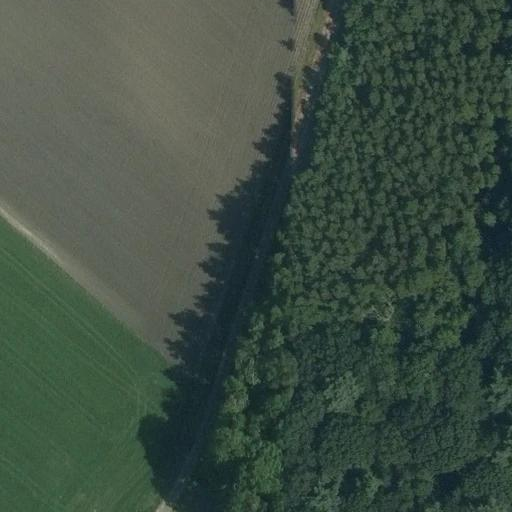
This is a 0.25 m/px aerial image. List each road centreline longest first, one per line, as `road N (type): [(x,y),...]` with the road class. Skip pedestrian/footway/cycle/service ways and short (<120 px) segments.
road 1 (track): [(194,456),(342,0)]
road 2 (track): [(480,511),(511,285)]
